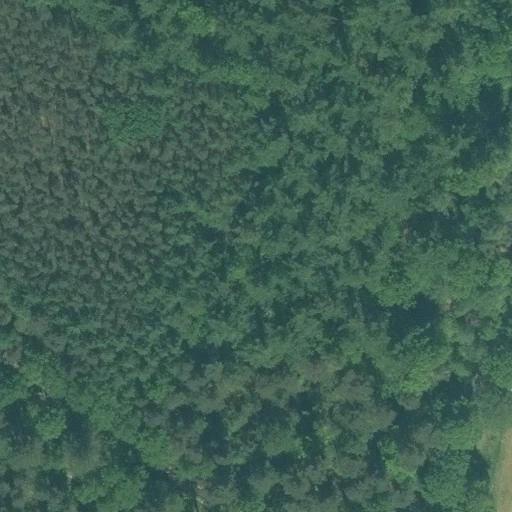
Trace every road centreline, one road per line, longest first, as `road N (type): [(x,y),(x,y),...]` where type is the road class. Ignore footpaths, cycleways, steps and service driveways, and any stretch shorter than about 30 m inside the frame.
road 1 (track): [(511,226),(455,511)]
road 2 (track): [(227,511),(117,414),(0,346)]
